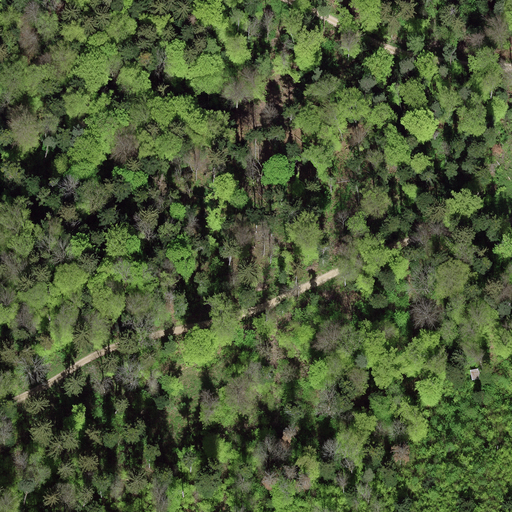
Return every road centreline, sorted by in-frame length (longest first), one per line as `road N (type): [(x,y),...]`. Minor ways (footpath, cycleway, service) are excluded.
road 1 (track): [(0,404),(104,350),(255,309),(391,245),(511,220)]
road 2 (track): [(288,0),(394,52),(511,67)]
